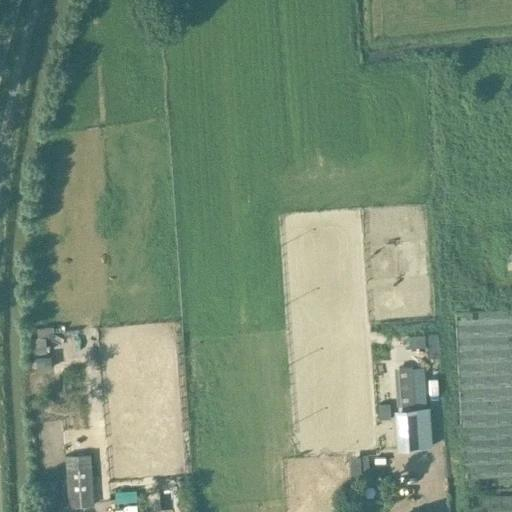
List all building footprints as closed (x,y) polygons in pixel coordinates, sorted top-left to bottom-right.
[(409,353),(440,352),(439,331),(408,333),(409,353)] [(413,366),(400,367),(402,405),(415,404),(413,366)] [(511,439),(511,404),(485,406),(486,441),(511,439)] [(405,448),(431,446),(429,407),(403,408),(405,448)] [(67,467),(66,468),(69,506),(95,504),(92,467),(91,467),(90,453),(66,455),(67,467)] [(41,480),(42,511),(58,511),(57,480),(41,480)] [(480,500),(481,511),(509,511),(509,508),(497,509),(496,499),(480,500)]
